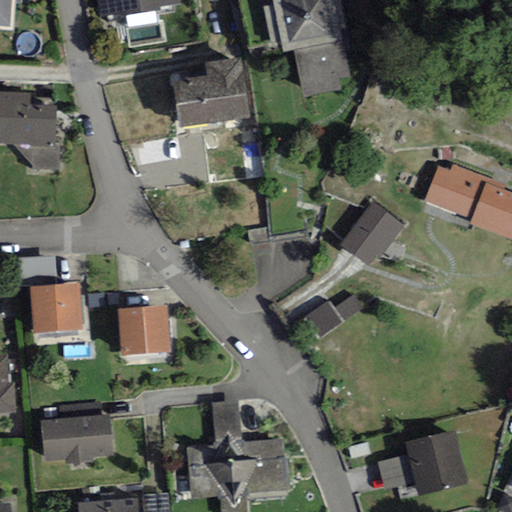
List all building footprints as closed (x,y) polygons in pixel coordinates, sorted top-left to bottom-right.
[(0,0),(0,30),(11,31),(12,3),(12,0),(0,0)] [(181,0),(96,0),(99,16),(123,12),(123,16),(160,10),(159,7),(182,3),(181,0)] [(339,79),(349,77),(339,29),(345,28),(339,0),(272,0),(274,6),(263,8),(270,44),(281,41),(284,53),(294,51),(303,98),(341,90),(339,79)] [(179,129),(250,116),(239,57),(205,63),(207,75),(171,81),(179,129)] [(30,94),(0,92),(0,144),(12,145),(33,169),(58,171),(58,146),(54,146),(55,106),(30,104),(30,94)] [(453,165),(450,172),(438,167),(425,202),(437,207),(472,219),(470,225),(511,240),(511,194),(503,191),(505,184),(453,165)] [(404,224),(371,203),(340,250),(369,268),(375,258),(379,261),(404,224)] [(30,287),(57,284),(54,256),(16,259),(18,288),(30,287)] [(34,334),(82,330),(78,283),(57,284),(30,287),(34,334)] [(357,295),(338,308),(333,301),(308,318),(322,339),(366,309),(357,295)] [(121,357),(171,353),(167,305),(117,309),(121,357)] [(6,356),(0,356),(0,414),(15,414),(13,383),(8,384),(6,356)] [(216,446),(186,448),(190,500),(220,497),(221,511),(247,511),(246,495),(290,491),(288,459),(283,460),(282,440),(242,444),(238,401),(213,403),(216,446)] [(59,419),(102,416),(100,402),(58,405),(59,419)] [(59,419),(40,421),(43,461),(65,459),(66,464),(93,462),(92,457),(112,455),(109,415),(102,416),(59,419)] [(468,483),(454,430),(404,444),(407,456),(414,483),(418,497),(468,483)] [(385,491),(414,483),(407,456),(378,463),(385,491)] [(169,511),(168,494),(142,496),(143,511),(169,511)] [(137,511),(137,499),(78,504),(78,511),(137,511)] [(0,511),(11,511),(11,503),(0,503),(0,511)]
